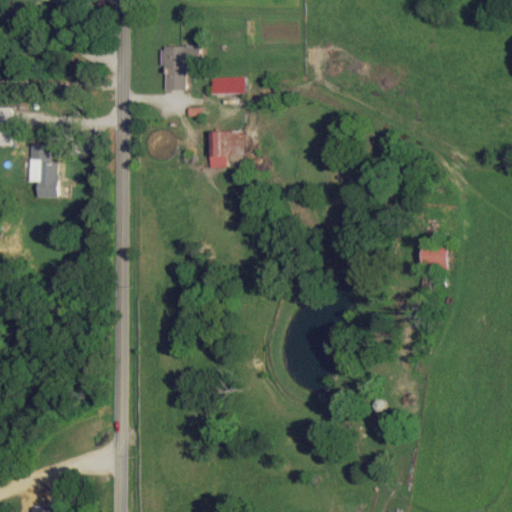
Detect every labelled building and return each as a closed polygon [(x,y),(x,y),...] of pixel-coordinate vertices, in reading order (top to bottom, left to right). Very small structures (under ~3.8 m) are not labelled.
[(189,90),(190,65),(203,65),(204,46),(165,46),(164,64),(169,64),(168,89),(189,90)] [(216,94),(248,93),(248,77),(216,77),(216,94)] [(13,107),(0,107),(0,146),(14,146),(13,107)] [(231,156),(248,155),(247,131),(212,132),(214,167),(231,167),(231,156)] [(61,198),(62,162),(53,162),(53,144),(34,144),(33,182),(41,182),(41,198),(61,198)] [(452,268),(453,242),(426,241),(425,268),(452,268)]
